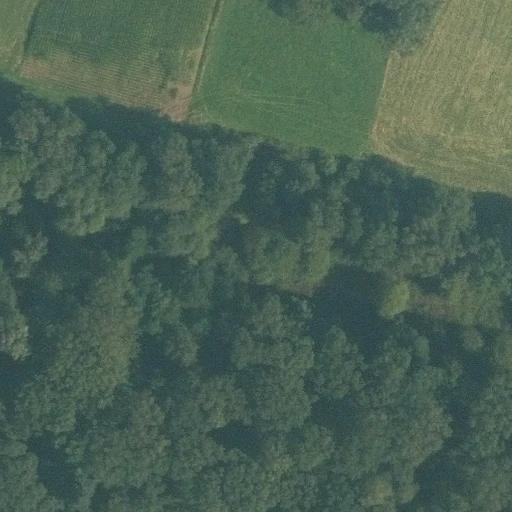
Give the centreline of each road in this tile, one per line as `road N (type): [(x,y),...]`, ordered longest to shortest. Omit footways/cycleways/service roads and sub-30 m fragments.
road 1 (track): [(0,280),(511,431)]
road 2 (track): [(0,78),(511,222)]
